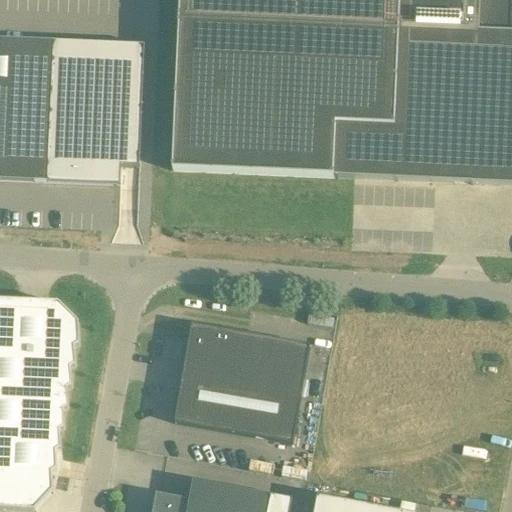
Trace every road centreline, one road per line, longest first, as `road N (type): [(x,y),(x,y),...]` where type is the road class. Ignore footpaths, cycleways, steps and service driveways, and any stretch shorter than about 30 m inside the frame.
road 1 (unclassified): [(129,266),(511,296)]
road 2 (unclassified): [(129,266),(128,313),(88,511)]
road 3 (unclassified): [(0,258),(129,266)]
